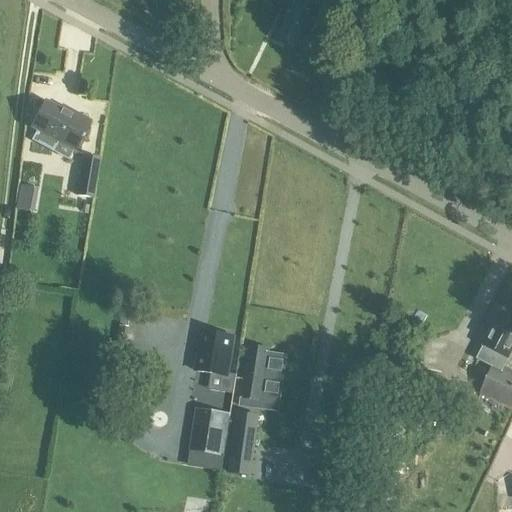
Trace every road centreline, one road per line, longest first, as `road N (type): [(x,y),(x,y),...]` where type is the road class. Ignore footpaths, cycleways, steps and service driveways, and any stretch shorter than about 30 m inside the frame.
road 1 (unclassified): [(511,239),(209,72)]
road 2 (unclassified): [(209,72),(72,0)]
